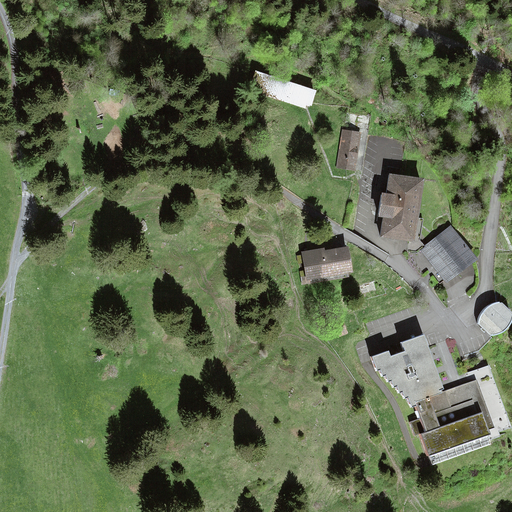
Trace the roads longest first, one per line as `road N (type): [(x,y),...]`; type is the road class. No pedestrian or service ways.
road 1 (track): [(13,267),(113,169),(195,161),(271,183),(396,265),(447,312)]
road 2 (unclassified): [(447,312),(485,286),(503,149),(478,95),(482,58)]
road 3 (track): [(13,267),(27,191),(20,75),(0,5)]
road 4 (unclassified): [(482,58),(360,0)]
